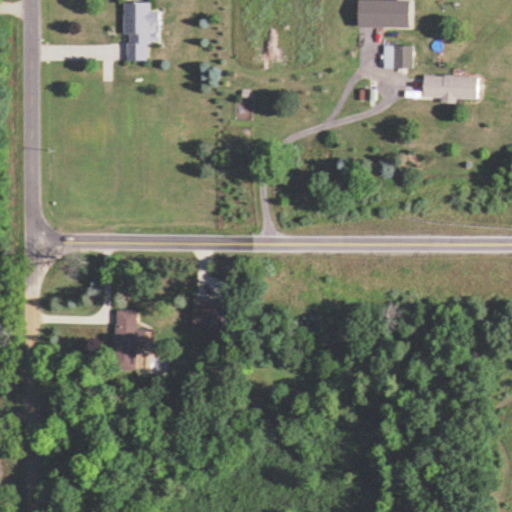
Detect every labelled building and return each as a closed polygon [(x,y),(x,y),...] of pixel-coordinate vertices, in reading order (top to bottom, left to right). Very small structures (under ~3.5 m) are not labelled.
[(127,61),(151,60),(151,23),(161,22),(161,11),(153,12),(153,3),(126,3),(127,61)] [(385,69),(408,69),(408,46),(385,46),(385,69)] [(483,76),(426,76),(426,101),(483,101),(483,76)] [(219,300),(195,300),(195,330),(219,330),(219,300)] [(138,370),(138,309),(117,309),(117,370),(138,370)]
